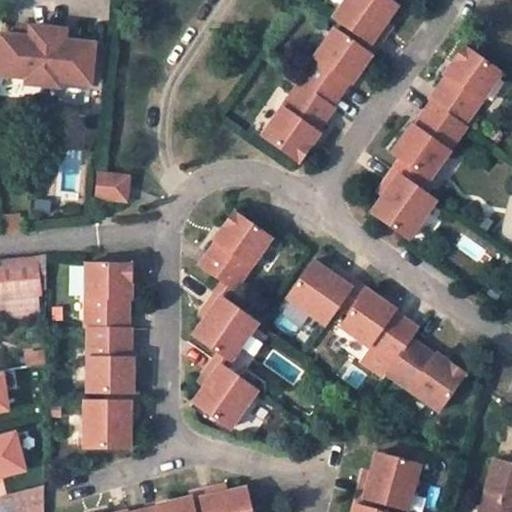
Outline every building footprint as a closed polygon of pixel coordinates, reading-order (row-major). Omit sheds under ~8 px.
[(385,21),(397,4),(390,0),(374,0),(352,32),(375,48),(384,34),(378,30),(385,21)] [(384,34),(391,25),(385,21),(378,30),(384,34)] [(29,39),(30,28),(17,27),(16,38),(29,39)] [(42,87),(47,30),(30,28),(29,39),(16,38),(0,36),(0,76),(26,79),(25,85),(42,87)] [(349,84),(370,54),(348,38),(334,28),(297,82),(299,83),(331,105),(347,82),(349,84)] [(90,85),(94,45),(76,43),(64,42),(65,31),(47,30),(42,87),(58,89),(59,82),(90,85)] [(76,43),(77,32),(65,31),(64,42),(76,43)] [(370,54),(375,48),(352,32),(348,38),(370,54)] [(447,78),(430,102),(432,103),(464,126),(502,73),(464,47),(453,62),(454,63),(444,77),(447,78)] [(0,80),(0,89),(25,90),(25,81),(0,80)] [(331,105),(299,83),(262,137),(300,161),(311,146),(310,145),(320,131),(318,129),(333,107),(331,105)] [(464,126),(432,103),(416,126),(414,125),(393,154),(401,160),(428,181),(466,127),(464,126)] [(428,181),(401,160),(394,170),(422,190),(428,181)] [(422,190),(394,170),(385,184),(390,188),(384,197),(372,214),(408,239),(436,200),(422,190)] [(128,201),(130,177),(97,174),(95,193),(112,194),(111,199),(128,201)] [(390,188),(385,184),(378,193),(384,197),(390,188)] [(217,244),(201,268),(225,283),(236,291),(272,237),(232,211),(222,226),(225,228),(215,243),(217,244)] [(0,261),(0,267),(38,264),(38,257),(0,261)] [(131,262),(87,261),(87,327),(89,327),(128,327),(127,298),(130,298),(130,281),(131,281),(131,262)] [(339,307),(356,282),(343,273),(338,279),(329,272),(314,262),(289,298),(327,324),(339,307)] [(0,267),(0,301),(37,297),(41,296),(38,264),(0,267)] [(338,279),(343,273),(333,266),(329,272),(338,279)] [(348,314),(366,289),(356,282),(339,307),(348,314)] [(236,291),(225,283),(218,293),(229,301),(236,291)] [(340,325),(394,362),(410,339),(417,329),(394,312),(395,310),(366,289),(348,314),(340,325)] [(208,320),(195,336),(231,361),(258,322),(229,301),(218,293),(209,307),(215,311),(208,320)] [(0,301),(0,319),(39,315),(37,297),(0,301)] [(215,311),(209,307),(202,316),(208,320),(215,311)] [(89,327),(89,392),(105,392),(133,392),(133,356),(130,356),(131,327),(128,327),(89,327)] [(434,355),(410,339),(394,362),(387,372),(441,410),(466,373),(451,362),(450,363),(436,353),(434,355)] [(258,388),(216,359),(207,373),(213,377),(206,386),(195,402),(231,428),(258,388)] [(213,377),(207,373),(200,382),(206,386),(213,377)] [(138,415),(138,398),(133,398),(105,398),(87,398),(87,447),(130,447),(130,426),(130,415),(138,415)] [(421,460),(378,449),(373,468),(370,480),(363,478),(359,494),(390,502),(409,507),(421,460)] [(511,511),(511,467),(493,462),(480,511),(511,511)] [(370,480),(373,468),(366,467),(363,478),(370,480)] [(227,483),(215,486),(217,493),(228,491),(227,483)] [(4,511),(45,511),(46,486),(1,499),(4,511)] [(215,486),(199,489),(204,511),(253,511),(248,486),(228,491),(217,493),(215,486)] [(204,511),(199,489),(192,491),(193,496),(196,511),(204,511)] [(390,502),(359,494),(358,501),(388,509),(390,502)] [(158,505),(130,511),(196,511),(193,496),(158,503),(158,505)] [(398,511),(388,509),(358,501),(354,511),(398,511)]
